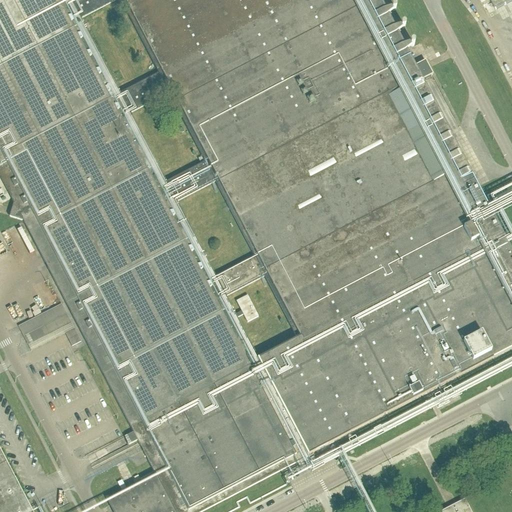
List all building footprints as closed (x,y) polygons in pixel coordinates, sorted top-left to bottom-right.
[(511,256),(378,0),(0,0),(0,178),(13,205),(9,218),(22,222),(133,434),(127,437),(131,445),(137,442),(155,475),(107,501),(112,511),(202,511),(308,457),(511,350),(511,256)] [(511,0),(490,0),(496,11),(511,1),(511,0)] [(426,61),(414,68),(421,82),(434,75),(426,61)] [(24,334),(28,342),(49,331),(44,323),(24,334)] [(101,432),(81,443),(85,451),(106,440),(101,432)] [(0,511),(31,511),(31,510),(0,451),(0,511)] [(471,511),(466,501),(445,511),(471,511)]
